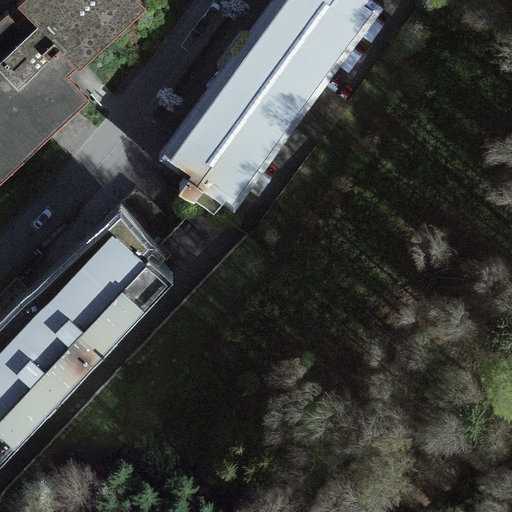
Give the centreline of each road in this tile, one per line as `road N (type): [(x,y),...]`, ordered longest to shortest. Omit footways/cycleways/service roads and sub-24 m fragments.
road 1 (unknown): [(0,480),(202,266),(195,227),(116,158)]
road 2 (residential): [(211,0),(119,123),(0,248)]
road 3 (track): [(511,429),(399,511)]
